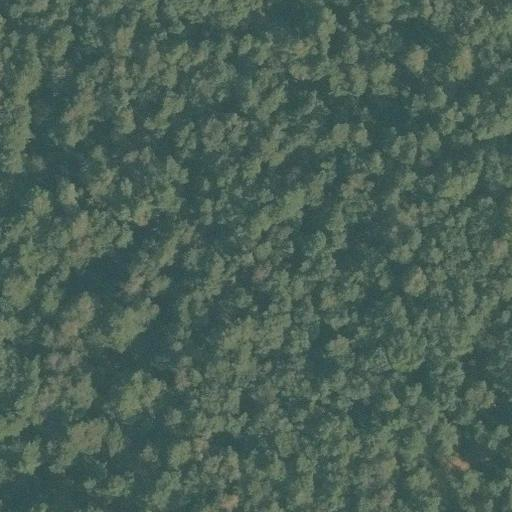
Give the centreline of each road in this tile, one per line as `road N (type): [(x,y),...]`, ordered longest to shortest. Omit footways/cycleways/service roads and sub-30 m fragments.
road 1 (track): [(318,511),(103,0)]
road 2 (track): [(363,511),(511,446)]
